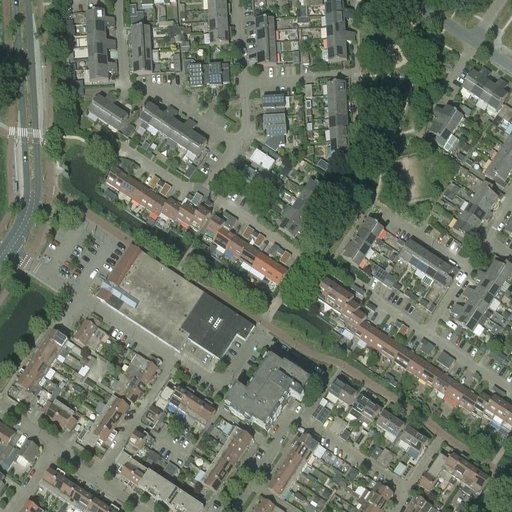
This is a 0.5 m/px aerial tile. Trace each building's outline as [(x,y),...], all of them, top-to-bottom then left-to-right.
[(208,12),(230,11),(230,6),(227,6),(226,0),(219,0),(208,1),(208,12)] [(326,18),(353,16),(353,12),(344,12),(343,5),(325,6),(326,18)] [(209,23),(228,22),(227,16),(231,16),(230,11),(208,12),(209,23)] [(105,20),(105,13),(86,14),(87,26),(114,24),(114,19),(105,20)] [(131,27),(137,27),(144,26),(143,14),(137,14),(137,19),(131,19),(131,27)] [(354,21),(353,16),(326,18),(326,29),(345,28),(344,22),(354,21)] [(275,32),(274,20),(255,22),(256,29),(247,29),(248,34),(275,32)] [(210,35),(232,33),(231,28),(228,28),(228,22),(209,23),(210,35)] [(115,29),(114,24),(87,26),(88,37),(106,36),(106,29),(115,29)] [(354,34),(351,35),(345,35),(345,28),(326,29),(327,41),(354,39),(354,34)] [(150,29),(131,30),(132,37),(129,37),(129,42),(151,40),(150,29)] [(248,34),(248,39),(256,38),(257,45),(275,44),(275,32),(248,34)] [(210,35),(204,36),(205,46),(210,45),(211,47),(229,46),(229,39),(232,38),(232,33),(210,35)] [(106,36),(88,37),(88,49),(116,47),(115,42),(107,43),(106,36)] [(185,36),(180,37),(181,44),(182,44),(182,49),(189,48),(189,44),(185,44),(185,36)] [(355,44),(354,39),(327,41),(328,51),(328,52),(346,51),(346,44),(355,44)] [(151,40),(129,42),(129,47),(133,47),(133,53),(151,52),(151,40)] [(275,44),(257,45),(257,51),(249,52),(249,57),(276,55),(275,44)] [(116,52),(116,47),(88,49),(89,60),(107,59),(107,52),(116,52)] [(347,63),(346,51),(328,52),(328,51),(322,52),(323,52),(323,62),(325,64),(328,64),(347,63)] [(151,52),(133,53),(133,59),(130,59),(130,64),(152,63),(151,52)] [(258,61),(258,68),(277,67),(276,55),(249,57),(249,62),(258,61)] [(107,59),(89,60),(89,71),(117,70),(117,65),(108,65),(107,59)] [(210,86),(209,70),(202,70),(202,68),(196,68),(196,64),(193,62),(184,62),(184,79),(190,79),(191,90),(200,89),(200,87),(210,86)] [(134,69),(134,76),(153,75),(152,63),(130,64),(131,69),(134,69)] [(209,67),(209,70),(210,86),(210,89),(219,88),(219,86),(230,85),(229,69),(221,69),(221,67),(209,67)] [(463,91),(460,95),(468,100),(471,96),(487,72),(483,69),(483,70),(478,77),(473,73),(462,90),(463,91)] [(117,74),(117,70),(89,71),(90,83),(109,82),(108,75),(117,74)] [(487,72),(471,96),(479,102),(491,85),(486,82),(490,76),(491,75),(487,72)] [(491,85),(479,102),(488,108),(504,83),(500,81),(499,82),(495,88),(491,85)] [(504,83),(488,108),(496,113),(502,105),(508,96),(503,93),(506,88),(508,86),(504,83)] [(327,97),(346,96),(345,85),(327,86),(327,97)] [(89,114),(99,121),(114,98),(110,95),(105,102),(99,98),(89,114)] [(346,103),(346,96),(327,97),(328,109),(350,108),(350,103),(346,103)] [(118,100),(114,98),(99,121),(108,127),(119,111),(113,108),(118,100)] [(266,119),(283,118),(282,110),(285,110),(284,98),(263,99),(263,109),(266,109),(266,119)] [(454,102),(451,107),(460,113),(463,108),(454,102)] [(139,121),(144,124),(140,129),(146,133),(149,127),(159,112),(149,106),(139,121)] [(503,121),(510,110),(505,107),(497,117),(503,121)] [(350,108),(328,109),(329,120),(347,119),(347,113),(350,113),(350,108)] [(436,108),(434,112),(458,128),(464,119),(449,110),(446,108),(443,113),(439,110),(436,108)] [(165,116),(159,112),(149,127),(159,134),(174,111),(170,109),(165,116)] [(511,111),(510,110),(503,121),(508,124),(511,117),(511,111)] [(119,111),(108,127),(118,133),(128,118),(119,111)] [(173,121),(177,114),(174,111),(159,134),(168,140),(178,125),(173,121)] [(434,112),(431,116),(433,117),(438,120),(435,125),(452,137),(458,128),(434,112)] [(503,121),(497,117),(491,126),(497,129),(503,121)] [(266,119),(264,119),(264,128),(267,128),(267,138),(269,138),(269,141),(265,146),(275,153),(280,147),(285,146),(284,138),(286,137),(286,129),(285,118),(283,118),(266,119)] [(348,126),(347,119),(329,120),(329,132),(351,130),(351,126),(348,126)] [(184,128),(178,125),(168,140),(177,146),(192,124),(188,121),(184,128)] [(192,134),(195,129),(197,126),(192,124),(177,146),(187,153),(197,137),(192,134)] [(435,125),(429,134),(438,140),(435,144),(444,150),(448,153),(456,140),(452,137),(435,125)] [(129,126),(122,136),(128,140),(135,129),(129,126)] [(351,130),(329,132),(330,143),(349,142),(348,136),(352,135),(351,130)] [(207,144),(197,137),(187,153),(197,159),(207,144)] [(113,139),(106,149),(111,153),(119,142),(113,139)] [(331,150),(326,150),(327,160),(337,159),(337,161),(344,161),(344,154),(349,154),(349,142),(330,143),(331,150)] [(150,147),(145,143),(141,149),(146,152),(150,147)] [(499,155),(511,163),(511,151),(504,146),(499,155)] [(466,147),(462,152),(467,155),(470,150),(466,147)] [(250,162),(253,164),(266,173),(268,175),(275,164),(273,163),(278,157),(264,148),(258,157),(255,155),(250,162)] [(456,159),(463,163),(465,159),(459,155),(456,159)] [(493,164),(510,175),(511,172),(511,163),(499,155),(493,164)] [(474,165),(467,161),(465,164),(471,169),(474,165)] [(262,179),(266,173),(253,164),(247,173),(244,171),(239,178),(257,191),(264,180),(262,179)] [(493,164),(485,177),(493,183),(496,178),(505,184),(505,183),(510,175),(493,164)] [(191,166),(184,177),(189,181),(196,170),(191,166)] [(283,171),(288,174),(292,169),(286,166),(283,171)] [(329,172),(337,178),(340,173),(332,167),(329,172)] [(468,173),(462,169),(459,173),(466,177),(468,173)] [(119,192),(129,178),(115,170),(103,188),(104,188),(106,184),(119,192)] [(294,171),(290,178),(294,180),(298,174),(294,171)] [(142,187),(129,178),(119,192),(132,201),(142,187)] [(304,192),(320,203),(327,193),(311,182),(304,192)] [(484,184),(476,197),(493,208),(498,200),(490,194),(493,190),(484,184)] [(447,191),(451,194),(455,188),(451,185),(447,191)] [(142,187),(132,201),(145,210),(155,196),(142,187)] [(298,202),(321,217),(324,213),(317,208),(320,203),(304,192),(298,202)] [(167,204),(155,196),(145,210),(158,219),(161,215),(168,204),(167,204)] [(470,206),(489,219),(492,215),(490,213),(493,208),(476,197),(470,206)] [(174,224),(176,220),(176,219),(183,209),(170,200),(167,204),(168,204),(161,215),(174,224)] [(292,212),(307,222),(311,216),(318,221),(321,217),(298,202),(292,212)] [(440,202),(436,208),(440,211),(444,205),(440,202)] [(185,205),(183,209),(176,219),(176,220),(189,228),(199,214),(198,213),(185,205)] [(464,215),(481,226),(484,221),(487,223),(489,219),(470,206),(464,215)] [(189,228),(199,234),(211,216),(201,210),(198,213),(199,214),(189,228)] [(286,221),(309,236),(311,232),(304,227),(307,222),(292,212),(286,221)] [(439,217),(433,213),(430,217),(436,221),(439,217)] [(459,223),(478,236),(481,231),(478,230),(481,226),(464,215),(459,223)] [(237,222),(230,217),(228,221),(225,226),(224,227),(223,230),(222,229),(213,244),(226,252),(235,238),(229,234),(230,231),(231,232),(237,222)] [(216,219),(204,237),(213,244),(222,229),(223,230),(224,227),(225,226),(216,219)] [(279,231),(295,241),(299,235),(306,240),(309,236),(286,221),(279,231)] [(377,241),(384,231),(368,221),(364,226),(362,225),(359,229),(377,241)] [(453,232),(467,241),(470,243),(473,238),(475,240),(478,236),(459,223),(453,232)] [(359,235),(355,240),(371,250),(375,245),(381,249),(384,245),(377,241),(359,229),(356,233),(359,235)] [(239,261),(248,247),(235,238),(226,252),(239,261)] [(365,260),(371,250),(355,240),(352,245),(349,244),(347,248),(365,260)] [(410,243),(399,260),(408,266),(421,247),(417,244),(415,246),(410,243)] [(261,255),(248,247),(239,261),(252,269),(261,255)] [(425,249),(421,247),(408,266),(417,272),(428,255),(423,252),(425,249)] [(358,269),(365,260),(347,248),(344,252),(347,254),(343,259),(358,269)] [(117,313),(180,354),(188,341),(220,363),(237,337),(245,343),(255,328),(153,261),(135,249),(110,288),(126,298),(117,313)] [(265,278),(274,264),(261,255),(252,269),(265,278)] [(428,255),(417,272),(425,277),(438,258),(433,255),(432,257),(428,255)] [(442,260),(438,258),(425,277),(422,282),(430,288),(434,283),(445,266),(440,263),(442,260)] [(287,273),(274,264),(265,278),(278,286),(275,290),(276,291),(287,273)] [(495,265),(489,272),(506,284),(511,275),(511,268),(506,265),(503,269),(495,264),(495,265)] [(445,266),(434,283),(447,292),(453,283),(447,279),(453,271),(445,266)] [(382,285),(384,283),(389,275),(385,273),(379,269),(373,279),(382,285)] [(506,284),(489,272),(486,277),(479,272),(476,276),(501,292),(506,284)] [(384,283),(382,285),(388,289),(392,291),(393,289),(396,285),(395,285),(397,282),(398,281),(389,275),(384,283)] [(478,289),(495,301),(501,292),(476,276),(474,280),(481,285),(478,289)] [(327,301),(335,287),(326,281),(314,299),(323,305),(327,301)] [(323,305),(332,311),(344,293),(335,287),(327,301),(323,305)] [(110,288),(100,302),(117,313),(126,298),(110,288)] [(467,289),(465,293),(489,309),(496,313),(501,305),(500,304),(495,301),(478,289),(475,294),(470,291),(467,289)] [(406,292),(403,296),(410,300),(412,296),(406,292)] [(354,299),(344,293),(332,311),(341,317),(351,303),(354,299)] [(489,309),(465,293),(462,297),(470,302),(467,306),(488,320),(489,321),(492,316),(487,313),(489,309)] [(429,305),(422,301),(419,305),(426,309),(429,305)] [(339,321),(348,327),(357,313),(360,309),(351,303),(341,317),(339,321)] [(432,306),(428,312),(432,315),(436,308),(432,306)] [(456,306),(454,310),(478,326),(482,329),(488,320),(467,306),(464,311),(458,307),(456,306)] [(478,326),(454,310),(451,314),(458,319),(455,324),(472,335),(478,326)] [(507,321),(510,316),(504,312),(500,317),(507,321)] [(366,319),(357,313),(348,327),(345,331),(354,337),(364,323),(366,319)] [(80,327),(78,330),(100,345),(106,336),(98,330),(101,325),(90,317),(87,323),(86,322),(82,328),(80,327)] [(354,337),(367,346),(377,332),(364,323),(354,337)] [(100,345),(78,330),(75,333),(77,334),(73,340),(94,354),(100,345)] [(367,346),(380,354),(390,340),(377,332),(367,346)] [(53,333),(47,342),(68,356),(72,351),(66,348),(69,343),(53,333)] [(403,349),(390,340),(380,354),(393,363),(403,349)] [(47,342),(41,351),(57,361),(59,357),(65,361),(68,356),(47,342)] [(338,355),(340,352),(341,349),(336,346),(332,352),(338,355)] [(393,363),(406,372),(416,357),(403,349),(393,363)] [(493,349),(489,356),(494,359),(498,353),(493,349)] [(41,351),(35,360),(51,370),(57,361),(41,351)] [(137,356),(131,365),(154,380),(156,377),(154,376),(158,370),(157,369),(161,364),(152,358),(149,364),(137,356)] [(120,367),(124,362),(117,357),(114,362),(120,367)] [(406,372),(419,380),(429,366),(416,357),(406,372)] [(35,360),(29,369),(45,379),(51,370),(35,360)] [(307,378),(293,369),(290,373),(272,360),(270,364),(268,363),(246,395),(237,389),(233,394),(234,395),(226,407),(232,412),(231,413),(244,422),(246,421),(252,425),(253,423),(266,431),(270,425),(272,426),(291,397),(301,403),(304,398),(303,397),(312,384),(305,380),(307,378)] [(131,365),(125,374),(146,388),(150,382),(152,384),(154,380),(131,365)] [(442,375),(429,366),(419,380),(432,389),(442,375)] [(21,372),(19,375),(39,388),(45,379),(29,369),(25,374),(21,372)] [(125,374),(119,383),(142,398),(144,395),(142,394),(146,388),(125,374)] [(19,375),(16,379),(20,382),(17,387),(19,388),(33,397),(36,399),(42,391),(39,388),(19,375)] [(432,389),(445,397),(455,383),(442,375),(432,389)] [(328,395),(338,402),(348,387),(341,383),(340,385),(337,382),(328,395)] [(113,392),(132,405),(134,406),(138,400),(140,402),(142,398),(119,383),(113,392)] [(468,392),(455,383),(445,397),(458,406),(468,392)] [(348,387),(338,402),(348,408),(357,396),(353,393),(355,391),(348,387)] [(17,400),(33,411),(39,401),(36,399),(33,397),(19,388),(16,392),(20,395),(17,400)] [(166,389),(156,405),(165,411),(169,406),(169,405),(178,392),(178,391),(174,389),(172,393),(166,389)] [(169,406),(178,411),(191,392),(187,389),(185,393),(179,389),(178,391),(178,392),(169,405),(169,406)] [(195,394),(191,392),(178,411),(187,417),(197,402),(192,398),(195,394)] [(458,406),(471,415),(481,400),(480,400),(468,392),(458,406)] [(480,421),(483,417),(492,403),(492,402),(483,396),(480,400),(481,400),(471,415),(480,421)] [(56,403),(57,402),(52,398),(48,403),(53,407),(56,403)] [(361,398),(349,416),(359,423),(362,417),(372,403),(365,398),(364,400),(361,398)] [(495,398),(492,402),(492,403),(483,417),(492,423),(504,405),(495,398)] [(107,408),(123,418),(129,409),(113,399),(107,408)] [(187,417),(196,423),(209,404),(205,401),(203,405),(197,402),(187,417)] [(45,419),(55,425),(65,409),(56,403),(53,407),(48,403),(42,414),(47,417),(45,419)] [(372,403),(362,417),(372,424),(380,411),(377,409),(379,407),(372,403)] [(213,406),(209,404),(196,423),(205,430),(214,416),(215,414),(210,410),(213,406)] [(163,414),(165,411),(156,405),(145,421),(151,424),(148,428),(152,431),(157,423),(163,414)] [(492,423),(501,429),(511,411),(511,410),(504,405),(492,423)] [(311,418),(316,421),(324,409),(319,406),(311,418)] [(101,417),(117,427),(123,418),(107,408),(101,417)] [(74,415),(65,409),(55,425),(64,431),(65,429),(70,433),(72,429),(77,422),(72,419),(74,415)] [(511,431),(511,411),(501,429),(510,435),(511,431)] [(161,425),(167,417),(163,414),(157,423),(161,425)] [(376,427),(386,433),(396,419),(389,414),(388,416),(384,414),(376,427)] [(101,417),(95,426),(115,439),(117,435),(113,433),(117,427),(101,417)] [(329,430),(334,433),(342,422),(337,418),(329,430)] [(396,419),(386,433),(396,440),(404,427),(401,425),(402,423),(396,419)] [(348,425),(342,422),(334,433),(340,437),(348,425)] [(90,423),(84,431),(89,435),(103,444),(105,446),(108,440),(112,443),(115,439),(95,426),(90,423)] [(15,435),(0,424),(0,446),(0,447),(1,446),(5,449),(0,457),(0,461),(4,464),(14,450),(8,446),(15,435)] [(228,425),(222,433),(227,437),(230,440),(246,450),(252,441),(236,430),(233,428),(228,425)] [(400,442),(410,449),(420,434),(413,430),(412,432),(408,430),(400,442)] [(77,440),(93,451),(97,445),(100,448),(103,444),(89,435),(83,431),(77,440)] [(296,440),(294,443),(313,457),(320,447),(316,445),(320,439),(309,433),(306,438),(304,437),(300,442),(296,440)] [(136,434),(126,450),(135,456),(148,437),(144,434),(142,438),(136,434)] [(361,434),(353,446),(358,449),(366,438),(361,434)] [(420,434),(410,449),(420,456),(428,443),(425,441),(426,439),(420,434)] [(195,438),(189,435),(186,439),(192,443),(195,438)] [(366,438),(358,449),(364,453),(372,441),(366,438)] [(230,440),(224,449),(240,459),(246,450),(230,440)] [(16,464),(17,463),(25,469),(30,462),(32,464),(39,454),(36,452),(38,450),(28,443),(21,454),(16,450),(9,460),(16,464)] [(295,450),(292,455),(307,466),(313,457),(294,443),(291,447),(295,450)] [(218,458),(234,468),(240,459),(224,449),(218,458)] [(131,462),(132,462),(135,456),(126,450),(116,466),(121,469),(118,473),(122,476),(131,462)] [(382,465),(390,453),(385,450),(377,462),(382,465)] [(156,464),(160,458),(150,451),(145,457),(156,464)] [(382,465),(387,469),(395,457),(390,453),(382,465)] [(292,455),(286,464),(302,475),(307,466),(292,455)] [(440,457),(430,472),(439,478),(443,473),(452,459),(448,456),(446,460),(440,457)] [(453,457),(452,459),(443,473),(452,479),(465,459),(461,456),(458,460),(453,457)] [(218,458),(212,467),(228,477),(234,468),(218,458)] [(457,482),(461,485),(471,469),(466,465),(469,461),(465,459),(452,479),(448,484),(454,487),(457,482)] [(124,485),(127,488),(140,468),(132,462),(131,462),(122,476),(121,478),(126,481),(124,485)] [(286,464),(280,473),(296,483),(302,475),(286,464)] [(408,465),(401,477),(406,481),(414,469),(408,465)] [(212,467),(206,476),(222,486),(228,477),(212,467)] [(140,468),(127,488),(131,490),(134,486),(139,490),(149,474),(140,468)] [(466,496),(470,491),(480,475),(471,469),(461,485),(465,487),(462,492),(466,496)] [(50,472),(39,487),(48,493),(62,474),(58,471),(55,475),(50,472)] [(426,498),(439,478),(430,472),(419,488),(425,491),(422,495),(426,498)] [(280,473),(274,482),(290,492),(296,483),(280,473)] [(62,474),(48,493),(57,499),(68,484),(63,480),(65,476),(62,474)] [(139,490),(166,508),(176,492),(149,474),(139,490)] [(480,475),(470,491),(466,496),(476,502),(490,481),(489,481),(480,475)] [(209,491),(214,494),(216,495),(222,486),(206,476),(200,485),(209,491)] [(198,488),(200,485),(191,479),(189,482),(198,488)] [(349,484),(344,481),(340,487),(345,490),(349,484)] [(283,502),(290,492),(274,482),(268,491),(283,502)] [(393,496),(391,495),(395,489),(384,482),(380,488),(377,486),(371,495),(387,505),(393,496)] [(66,505),(77,489),(68,484),(57,499),(66,505)] [(75,511),(86,495),(77,489),(66,505),(75,511)] [(214,494),(209,491),(203,501),(207,504),(214,494)] [(323,497),(328,500),(331,495),(326,491),(323,497)] [(202,511),(204,510),(176,492),(166,508),(172,511),(202,511)] [(360,501),(377,511),(382,511),(387,505),(371,495),(366,492),(362,498),(357,495),(355,499),(359,502),(360,501)] [(86,495),(75,511),(76,511),(87,511),(95,501),(86,495)] [(322,509),(326,503),(316,497),(312,503),(322,509)] [(417,499),(410,508),(416,511),(436,511),(432,509),(417,499)] [(28,504),(22,511),(40,511),(44,507),(33,500),(30,505),(28,504)] [(95,501),(87,511),(100,511),(104,507),(95,501)] [(258,506),(256,509),(260,511),(280,511),(264,501),(260,507),(258,506)] [(363,508),(359,511),(377,511),(360,501),(359,502),(358,504),(363,508)]
